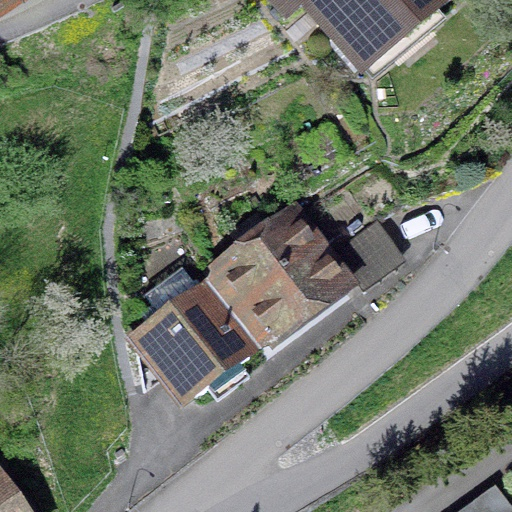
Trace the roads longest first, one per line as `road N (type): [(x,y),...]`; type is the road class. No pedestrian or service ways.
road 1 (residential): [(196,511),(370,352),(511,197)]
road 2 (residential): [(256,511),(424,414),(511,347)]
